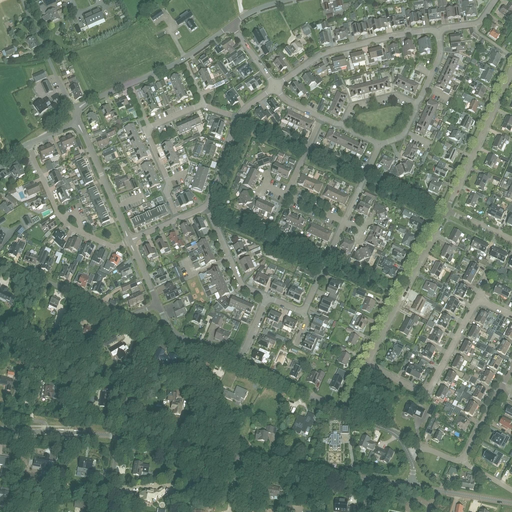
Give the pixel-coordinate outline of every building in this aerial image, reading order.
[(342,7),(343,7),(341,0),(329,0),(330,4),(333,3),(335,12),(343,11),(342,7)] [(461,0),(461,2),(462,10),(466,10),(467,16),(471,15),(471,16),(476,16),(475,10),(474,10),(474,6),(469,7),(468,1),(472,1),(472,0),(461,0)] [(61,5),(64,12),(66,11),(68,15),(71,14),(66,3),(61,5)] [(511,4),(510,3),(507,8),(504,6),(500,13),(509,19),(511,14),(511,4)] [(50,23),(60,19),(55,8),(45,13),(46,15),(41,18),(44,22),(49,20),(50,23)] [(104,19),(99,8),(91,12),(96,23),(104,19)] [(160,10),(149,18),(153,22),(163,15),(160,10)] [(421,14),(415,15),(416,23),(422,23),(421,16),(424,16),(423,10),(420,11),(421,14)] [(192,29),(194,32),(197,29),(194,24),(192,20),(190,22),(188,19),(192,16),(189,11),(175,21),(178,25),(185,21),(186,22),(185,23),(189,29),(190,31),(192,29)] [(416,23),(415,15),(412,15),(411,11),(406,12),(407,19),(410,18),(411,24),(416,23)] [(96,23),(91,12),(82,16),(87,27),(96,23)] [(377,22),(379,31),(385,29),(383,23),(386,22),(385,16),(382,17),(383,20),(377,22)] [(163,19),(164,22),(154,26),(156,29),(169,23),(166,17),(163,19)] [(395,18),(397,27),(397,26),(404,25),(403,17),(396,19),(395,18)] [(492,19),(488,24),(484,30),(488,32),(492,26),(494,28),(496,25),(494,23),(495,21),(492,19)] [(379,31),(377,22),(377,21),(375,21),(374,20),(367,21),(369,28),(372,27),(374,32),(379,31)] [(369,27),(367,21),(364,22),(364,23),(361,24),(361,25),(359,26),(358,25),(361,35),(367,34),(366,28),(369,27)] [(327,33),(326,33),(326,29),(329,29),(327,22),(321,24),(324,34),(320,35),(322,45),(329,43),(327,33)] [(361,35),(358,25),(354,26),(353,22),(350,23),(348,23),(350,31),(353,30),(354,36),(360,34),(361,35)] [(310,32),(306,24),(301,28),(305,35),(310,32)] [(343,29),(340,30),(342,40),(348,38),(347,32),(350,31),(348,24),(343,25),(344,29),(343,29)] [(175,27),(178,35),(183,32),(179,25),(175,27)] [(342,40),(340,30),(336,31),(335,31),(334,27),(329,28),(331,35),(334,35),(336,41),(342,40)] [(264,36),(262,37),(259,31),(253,34),(257,40),(259,45),(267,41),(264,36)] [(451,43),(460,42),(460,38),(462,38),(462,35),(459,35),(459,36),(450,37),(451,43)] [(34,36),(26,40),(30,49),(39,46),(34,36)] [(218,55),(224,50),(226,52),(229,49),(230,51),(228,52),(230,54),(235,51),(232,47),(234,45),(230,39),(214,50),(218,55)] [(426,40),(422,40),(423,46),(419,46),(420,54),(426,54),(425,51),(430,50),(430,46),(431,46),(430,39),(426,40)] [(302,48),(297,41),(291,45),(291,46),(290,48),(289,46),(284,50),(290,57),(294,53),(295,51),(296,53),(302,48)] [(410,52),(413,51),(415,51),(414,46),(412,46),(412,42),(405,43),(406,49),(403,50),(404,57),(411,56),(410,52)] [(461,45),(460,42),(451,43),(451,49),(458,49),(459,51),(466,51),(465,44),(461,45)] [(397,45),(389,47),(388,47),(389,50),(390,50),(391,53),(387,54),(388,60),(395,59),(394,56),(399,55),(397,45)] [(7,56),(15,52),(12,47),(4,50),(7,56)] [(381,48),(375,50),(377,58),(381,58),(382,61),(387,60),(386,54),(383,55),(381,48)] [(498,51),(492,49),(488,56),(490,56),(489,58),(490,59),(491,60),(489,64),(496,67),(501,57),(496,55),(498,51)] [(370,58),(368,58),(369,64),(374,63),(374,59),(377,58),(375,50),(369,51),(370,58)] [(281,52),(278,55),(280,58),(274,63),(280,72),(287,67),(282,60),(285,58),(281,52)] [(245,60),(240,53),(234,57),(232,55),(226,59),(229,64),(232,61),(236,66),(245,60)] [(369,64),(368,58),(367,58),(364,58),(363,53),(357,54),(359,63),(365,62),(367,67),(369,66),(369,65),(369,64)] [(359,63),(357,54),(350,56),(352,61),(349,62),(349,63),(351,70),(351,71),(354,71),(353,65),(359,63)] [(448,61),(457,65),(459,60),(450,55),(448,61)] [(198,73),(207,69),(206,69),(205,67),(210,63),(205,56),(198,61),(201,65),(197,68),(199,73),(198,73)] [(63,57),(60,58),(56,58),(57,61),(58,61),(58,64),(59,63),(59,65),(62,64),(61,61),(65,60),(63,57)] [(351,70),(349,63),(346,64),(344,57),(338,59),(341,68),(347,67),(348,71),(351,70)] [(341,68),(338,59),(332,60),(334,67),(329,68),(330,71),(332,74),(338,72),(337,69),(341,68)] [(457,65),(448,61),(445,66),(455,70),(457,65)] [(479,62),(478,64),(479,69),(485,71),(481,80),(489,83),(493,73),(488,70),(489,67),(479,62)] [(242,66),(237,70),(240,74),(243,79),(245,77),(248,75),(253,71),(248,65),(244,68),(242,66)] [(326,71),(323,65),(315,69),(318,76),(326,71)] [(455,70),(445,66),(443,71),(452,75),(455,70)] [(207,69),(198,73),(200,79),(209,75),(207,69)] [(443,71),(440,76),(450,80),(452,75),(443,71)] [(43,72),(32,76),(35,82),(46,78),(43,72)] [(313,80),(309,74),(302,78),(307,85),(310,86),(315,82),(317,85),(320,83),(316,77),(313,80)] [(172,84),(181,81),(178,75),(170,79),(172,84)] [(211,80),(209,75),(200,79),(203,84),(211,80)] [(399,87),(403,78),(398,75),(393,85),(399,87)] [(82,97),(79,89),(77,84),(79,84),(77,79),(76,80),(74,76),(68,79),(70,84),(73,82),(74,86),(69,88),(71,92),(72,92),(76,100),(82,97)] [(450,80),(440,76),(438,81),(447,85),(450,80)] [(250,79),(245,83),(248,88),(250,86),(254,90),(262,84),(260,82),(258,78),(252,82),(250,79)] [(388,78),(382,80),(385,90),(390,88),(388,78)] [(403,78),(399,87),(404,90),(408,80),(403,78)] [(40,83),(46,94),(53,91),(48,79),(40,83)] [(214,86),(211,80),(203,84),(205,90),(214,86)] [(413,83),(408,80),(404,90),(409,92),(413,83)] [(183,86),(181,81),(172,84),(174,90),(183,86)] [(379,91),(377,81),(371,82),(374,92),(379,91)] [(447,85),(438,81),(436,87),(444,91),(443,92),(449,95),(451,91),(446,89),(447,85)] [(473,89),(474,87),(477,89),(475,95),(473,94),(481,98),(486,89),(480,87),(482,84),(476,81),(475,83),(472,82),(469,87),(473,89)] [(300,87),(297,82),(289,88),(293,92),(294,91),(297,96),(302,92),(304,95),(308,92),(303,85),(300,87)] [(371,82),(366,84),(368,94),(374,92),(371,82)] [(419,85),(413,83),(409,92),(414,94),(419,85)] [(368,94),(366,84),(360,85),(363,95),(368,94)] [(363,95),(360,85),(355,86),(357,96),(363,95)] [(183,86),(174,90),(177,95),(185,92),(183,86)] [(357,96),(355,86),(349,88),(351,98),(357,96)] [(144,96),(153,93),(150,87),(141,91),(144,96)] [(234,96),(237,94),(233,88),(227,93),(229,96),(226,98),(232,106),(238,102),(234,96)] [(185,92),(177,95),(179,101),(188,97),(185,92)] [(335,97),(344,101),(347,96),(338,92),(335,97)] [(153,93),(144,96),(146,102),(155,98),(153,93)] [(118,109),(128,104),(125,97),(115,101),(118,109)] [(335,97),(333,102),(342,106),(344,101),(335,97)] [(155,98),(146,102),(149,108),(157,104),(155,98)] [(46,107),(51,104),(47,99),(44,101),(42,101),(41,100),(33,105),(40,114),(48,109),(46,107)] [(275,114),(274,112),(280,108),(273,99),(267,103),(271,109),(268,111),(272,116),(275,114)] [(427,104),(427,105),(436,110),(439,105),(429,100),(427,105),(427,104)] [(468,110),(475,113),(475,112),(476,112),(477,110),(476,110),(479,104),(472,101),(468,110)] [(342,106),(333,102),(330,107),(340,111),(342,106)] [(160,109),(157,104),(149,108),(151,113),(160,109)] [(117,116),(115,111),(111,112),(108,105),(101,109),(105,118),(111,115),(112,118),(117,116)] [(427,106),(425,111),(434,115),(436,110),(427,105),(427,106)] [(132,106),(126,109),(128,114),(135,111),(132,106)] [(340,111),(330,107),(328,113),(337,117),(340,111)] [(261,120),(266,117),(268,119),(271,117),(267,111),(265,113),(261,108),(255,112),(261,120)] [(289,122),(293,113),(288,110),(283,120),(289,122)] [(425,111),(422,116),(432,120),(434,115),(425,111)] [(298,115),(293,113),(289,122),(294,125),(298,115)] [(467,130),(471,120),(468,119),(469,116),(463,113),(461,118),(464,119),(460,127),(467,130)] [(88,121),(90,125),(95,123),(95,124),(99,122),(96,115),(94,116),(93,114),(88,116),(89,118),(88,119),(89,121),(88,121)] [(298,115),(294,125),(299,127),(303,118),(298,115)] [(193,119),(196,127),(202,125),(198,116),(193,119)] [(422,116),(420,121),(429,125),(432,120),(422,116)] [(511,116),(511,119),(507,117),(505,120),(506,120),(502,129),(510,132),(511,126),(511,116)] [(211,127),(222,131),(224,124),(218,122),(219,119),(212,117),(209,126),(211,127)] [(303,118),(299,127),(304,129),(308,120),(303,118)] [(196,127),(193,119),(187,121),(191,130),(196,127)] [(314,123),(308,120),(304,129),(309,132),(314,123)] [(187,121),(182,123),(185,132),(191,130),(187,121)] [(429,125),(420,121),(417,126),(427,130),(429,125)] [(185,132),(182,123),(176,126),(180,135),(185,132)] [(127,134),(136,130),(133,124),(124,128),(127,134)] [(427,130),(417,126),(417,127),(415,132),(424,136),(427,130)] [(458,142),(459,143),(463,136),(455,132),(457,129),(450,126),(447,131),(452,133),(450,138),(448,137),(458,142),(457,144),(458,144),(458,142)] [(211,127),(210,131),(209,130),(207,136),(212,138),(213,135),(220,137),(222,131),(211,127)] [(114,129),(106,133),(108,139),(116,135),(114,129)] [(138,135),(136,130),(127,134),(129,139),(138,135)] [(330,142),(335,132),(334,132),(329,130),(325,139),(330,142)] [(335,132),(330,142),(336,144),(340,135),(335,132)] [(65,138),(69,147),(73,145),(75,149),(78,148),(75,142),(74,142),(71,135),(65,138)] [(138,135),(129,139),(131,145),(141,141),(138,135)] [(340,135),(336,144),(341,146),(345,137),(340,135)] [(496,152),(497,149),(500,151),(505,140),(507,141),(508,138),(503,135),(501,138),(498,137),(493,147),(492,150),(496,152)] [(97,141),(100,148),(109,144),(106,137),(103,138),(97,141)] [(350,139),(345,137),(341,146),(346,149),(350,139)] [(69,147),(65,138),(59,141),(62,147),(59,149),(62,156),(66,154),(66,152),(66,150),(67,150),(66,148),(69,147)] [(355,142),(350,139),(346,149),(351,151),(355,142)] [(141,141),(131,145),(134,150),(143,146),(141,141)] [(199,155),(202,147),(201,147),(202,146),(203,147),(204,143),(198,141),(196,146),(196,145),(193,153),(199,155)] [(163,151),(172,147),(170,142),(161,146),(163,151)] [(360,144),(355,142),(351,151),(356,153),(361,144),(360,144)] [(406,152),(417,157),(418,155),(416,154),(416,153),(418,150),(414,149),(415,146),(409,143),(406,152)] [(452,162),(457,152),(450,149),(452,146),(446,143),(444,147),(447,148),(446,150),(449,152),(445,159),(452,162)] [(206,144),(204,149),(215,152),(216,148),(209,145),(206,144)] [(361,144),(356,153),(362,156),(366,147),(362,145),(362,144),(361,144)] [(50,145),(44,147),(48,156),(52,154),(53,158),(59,155),(56,149),(53,150),(50,145)] [(103,155),(106,163),(116,159),(113,153),(117,152),(114,146),(107,150),(108,153),(103,155)] [(143,146),(134,150),(135,153),(130,155),(131,157),(134,156),(136,155),(145,151),(143,146)] [(48,156),(44,147),(38,150),(42,158),(41,159),(42,161),(45,160),(44,158),(48,156)] [(172,147),(163,151),(166,157),(175,153),(172,147)] [(215,152),(204,149),(203,151),(206,152),(205,155),(213,157),(215,152)] [(148,157),(145,151),(136,155),(139,161),(148,157)] [(417,157),(406,152),(403,157),(413,161),(414,158),(416,159),(417,157)] [(175,153),(166,157),(168,162),(177,158),(175,153)] [(262,153),(260,154),(264,166),(270,164),(269,162),(270,162),(273,164),(276,157),(273,156),(272,158),(270,157),(268,158),(267,156),(265,156),(262,153)] [(264,166),(260,154),(257,155),(258,159),(256,160),(257,162),(254,163),(253,165),(249,163),(247,166),(256,170),(257,167),(258,166),(259,168),(264,166)] [(383,167),(388,158),(382,155),(378,165),(382,166),(381,168),(382,169),(383,167)] [(492,169),(497,159),(489,155),(484,166),(492,169)] [(177,158),(168,162),(170,168),(180,164),(177,158)] [(393,160),(388,158),(383,167),(389,170),(393,160)] [(77,169),(86,166),(83,160),(77,162),(76,160),(72,162),(73,165),(75,164),(77,169)] [(401,165),(400,165),(404,175),(405,175),(410,173),(409,173),(411,172),(414,164),(407,161),(406,164),(401,165)] [(6,173),(5,171),(1,173),(0,174),(0,177),(2,180),(11,174),(15,179),(17,177),(18,179),(24,174),(21,169),(22,168),(17,162),(8,168),(9,170),(6,173)] [(143,172),(153,168),(150,162),(141,166),(143,172)] [(277,174),(280,166),(278,165),(279,164),(276,162),(271,172),(277,174)] [(439,162),(434,174),(445,178),(448,171),(444,169),(446,165),(439,162)] [(282,167),(280,166),(277,174),(282,177),(287,165),(285,164),(282,167)] [(287,165),(282,177),(287,179),(291,170),(288,168),(287,169),(286,169),(287,165)] [(404,175),(400,165),(400,166),(395,167),(393,166),(389,173),(397,177),(398,177),(399,177),(403,176),(404,175)] [(86,166),(77,169),(79,172),(76,174),(77,176),(88,171),(86,166)] [(200,166),(198,172),(210,176),(210,174),(208,174),(209,170),(205,169),(205,167),(200,166)] [(52,180),(60,177),(59,174),(62,173),(61,170),(62,170),(61,167),(54,170),(56,173),(49,175),(52,180)] [(153,168),(143,172),(146,177),(155,173),(153,168)] [(248,174),(257,179),(260,173),(250,169),(249,172),(250,173),(249,175),(248,174)] [(90,177),(88,171),(77,176),(78,178),(80,177),(82,180),(90,177)] [(198,172),(196,178),(206,181),(207,178),(209,179),(210,176),(198,172)] [(157,179),(155,173),(146,177),(148,183),(157,179)] [(257,179),(248,174),(246,177),(247,178),(246,180),(255,184),(257,179)] [(475,186),(483,190),(488,179),(490,180),(492,176),(486,174),(484,177),(480,175),(479,178),(475,186)] [(303,186),(307,177),(302,175),(297,184),(303,186)] [(429,189),(433,191),(433,192),(437,194),(442,185),(436,183),(437,181),(438,182),(439,179),(432,175),(428,183),(431,184),(429,189)] [(60,177),(52,180),(54,186),(60,183),(62,187),(67,184),(65,178),(62,179),(60,177)] [(90,177),(82,180),(84,186),(93,182),(90,177)] [(114,181),(118,189),(125,186),(123,182),(126,181),(125,177),(122,178),(121,178),(114,181)] [(312,179),(307,177),(303,186),(308,189),(312,179)] [(196,178),(194,184),(206,188),(206,186),(204,185),(206,181),(196,178)] [(134,190),(133,190),(139,188),(135,179),(130,182),(134,190)] [(160,184),(157,179),(148,183),(150,188),(160,184)] [(312,179),(308,189),(313,191),(317,182),(312,179)] [(255,184),(246,180),(246,182),(244,182),(243,185),(252,189),(255,184)] [(34,185),(32,182),(22,187),(24,190),(26,189),(29,196),(40,192),(37,184),(34,185)] [(323,184),(317,182),(313,191),(318,194),(323,184)] [(67,184),(62,187),(63,190),(57,192),(59,198),(67,194),(66,191),(71,189),(69,183),(67,184)] [(206,188),(194,184),(192,190),(202,193),(203,189),(205,190),(206,188)] [(238,202),(250,198),(248,192),(246,193),(246,191),(247,189),(241,186),(239,188),(240,189),(238,192),(240,197),(237,200),(238,202)] [(329,198),(333,189),(328,186),(323,196),(329,198)] [(89,197),(98,193),(95,188),(87,191),(89,197)] [(338,191),(333,189),(329,198),(334,201),(338,191)] [(183,196),(187,205),(193,202),(191,199),(194,195),(188,190),(187,190),(185,192),(186,195),(183,196)] [(338,191),(334,201),(339,203),(343,194),(338,191)] [(511,194),(509,193),(505,191),(503,195),(504,196),(503,198),(511,201),(511,194)] [(100,199),(98,193),(89,197),(92,202),(100,199)] [(466,205),(473,208),(478,197),(482,199),(483,196),(477,193),(475,196),(471,194),(466,205)] [(69,197),(67,194),(59,198),(62,203),(68,201),(69,204),(76,201),(75,198),(73,198),(72,196),(69,197)] [(343,194),(339,203),(344,206),(349,196),(343,194)] [(8,195),(5,199),(14,206),(17,202),(8,195)] [(187,205),(183,196),(180,198),(178,195),(175,196),(181,208),(187,205)] [(250,198),(238,202),(239,205),(243,204),(243,206),(246,205),(247,208),(249,209),(248,211),(251,213),(254,206),(251,205),(250,204),(252,203),(250,198)] [(32,200),(29,201),(32,206),(34,205),(36,209),(46,205),(43,199),(33,203),(32,200)] [(100,199),(92,202),(94,208),(102,204),(100,199)] [(260,210),(264,202),(259,199),(254,209),(257,210),(258,209),(260,210)] [(362,213),(367,201),(365,200),(364,203),(361,202),(356,211),(358,212),(358,213),(361,214),(361,213),(362,213)] [(367,201),(362,213),(367,216),(371,207),(368,205),(369,201),(367,201)] [(5,215),(13,210),(12,208),(13,207),(10,203),(8,205),(6,202),(1,205),(3,209),(3,210),(4,211),(6,214),(5,215)] [(264,202),(260,210),(262,211),(262,215),(264,216),(269,204),(264,202)] [(377,217),(387,213),(387,212),(385,207),(376,203),(373,211),(375,212),(377,216),(377,217)] [(102,204),(94,208),(96,213),(105,210),(102,204)] [(275,206),(269,204),(264,216),(266,212),(267,213),(267,218),(269,219),(271,215),(272,212),(275,206)] [(164,206),(159,209),(162,217),(168,215),(164,206)] [(494,218),(499,209),(492,206),(488,215),(494,218)] [(162,217),(159,209),(153,211),(157,219),(162,217)] [(499,209),(494,218),(500,221),(505,212),(499,209)] [(107,215),(105,210),(96,213),(99,219),(107,215)] [(157,219),(153,211),(148,214),(151,222),(157,219)] [(286,223),(290,214),(289,213),(285,211),(281,221),(286,223)] [(151,222),(148,214),(144,215),(143,212),(141,213),(142,216),(146,224),(151,222)] [(140,227),(146,224),(142,216),(139,217),(138,213),(135,215),(137,218),(140,227)] [(387,213),(377,217),(377,218),(378,218),(379,222),(378,225),(385,228),(389,220),(389,219),(387,214),(388,214),(387,213)] [(419,230),(423,222),(417,219),(418,216),(412,213),(409,218),(412,219),(410,225),(415,227),(414,228),(419,230)] [(290,214),(286,223),(291,225),(295,216),(290,214),(291,214),(290,214)] [(107,215),(99,219),(101,225),(109,221),(107,215)] [(32,223),(28,216),(23,219),(27,226),(32,223)] [(300,218),(295,216),(291,225),(296,228),(301,218),(300,218)] [(137,218),(131,221),(135,229),(140,227),(137,218)] [(194,221),(197,227),(193,229),(196,236),(200,235),(198,231),(205,228),(201,218),(194,221)] [(302,219),(301,218),(296,228),(302,230),(306,221),(302,219)] [(57,226),(52,220),(47,223),(45,220),(39,224),(43,229),(45,228),(47,228),(49,231),(57,226)] [(312,235),(316,226),(311,223),(306,232),(312,235)] [(191,227),(192,228),(189,229),(187,224),(181,227),(185,236),(189,234),(190,237),(195,235),(191,227)] [(23,225),(17,231),(21,234),(27,228),(23,225)] [(321,228),(316,226),(312,235),(317,237),(321,228)] [(380,236),(382,237),(383,235),(381,234),(382,231),(373,226),(371,232),(380,236)] [(321,228),(317,237),(322,240),(327,230),(321,228)] [(455,244),(461,233),(454,229),(449,240),(455,244)] [(327,230),(322,240),(328,242),(332,233),(327,230)] [(63,240),(66,236),(61,231),(60,232),(59,231),(56,234),(55,234),(53,237),(59,242),(62,239),(63,240)] [(380,236),(371,232),(368,237),(379,242),(380,240),(378,239),(380,236)] [(402,244),(410,247),(415,237),(407,233),(405,237),(406,237),(405,241),(404,240),(402,244)] [(168,237),(173,247),(174,249),(175,248),(176,246),(176,245),(177,245),(179,248),(184,246),(182,241),(179,242),(175,234),(168,237)] [(379,242),(368,237),(366,242),(375,246),(377,243),(378,243),(377,244),(380,245),(381,243),(379,242)] [(67,244),(65,249),(71,252),(72,249),(76,251),(77,248),(79,246),(81,241),(74,238),(70,246),(67,244)] [(343,253),(349,241),(344,238),(339,248),(343,249),(341,252),(343,253)] [(162,240),(156,243),(160,252),(164,250),(166,253),(171,251),(167,244),(165,245),(162,240)] [(198,250),(208,245),(206,240),(196,244),(198,249),(198,250)] [(244,248),(243,246),(246,244),(245,242),(242,240),(241,240),(242,243),(233,247),(236,252),(244,248)] [(478,251),(482,243),(475,240),(471,248),(477,251),(478,251)] [(23,251),(26,244),(19,241),(17,246),(13,245),(12,248),(11,248),(10,250),(10,251),(9,254),(16,257),(19,249),(23,251)] [(349,241),(343,253),(345,254),(346,251),(350,252),(354,243),(349,241)] [(478,251),(477,251),(476,253),(479,255),(480,252),(484,254),(488,246),(482,243),(478,251)] [(84,250),(81,249),(78,255),(83,257),(84,255),(85,256),(86,254),(90,256),(94,247),(87,244),(84,250)] [(397,259),(402,262),(406,253),(400,251),(402,248),(394,244),(392,249),(395,250),(393,256),(398,258),(397,259)] [(198,250),(198,249),(196,250),(199,256),(210,250),(208,245),(198,250)] [(453,255),(451,254),(453,250),(455,251),(456,248),(450,245),(449,248),(445,246),(443,251),(444,252),(441,257),(447,260),(446,262),(449,263),(450,263),(452,259),(451,258),(453,255)] [(143,248),(147,258),(151,256),(153,259),(158,257),(155,249),(152,251),(150,246),(143,248)] [(361,250),(365,260),(366,264),(368,263),(370,258),(371,258),(375,249),(368,246),(366,248),(362,250),(361,250)] [(46,247),(44,252),(40,260),(44,261),(41,269),(49,272),(53,262),(47,259),(51,250),(46,247)] [(244,248),(236,252),(238,257),(244,254),(246,257),(253,254),(252,251),(249,252),(247,247),(244,248)] [(497,260),(501,252),(494,249),(490,257),(497,260)] [(94,254),(91,261),(89,266),(91,267),(93,264),(92,263),(93,262),(99,264),(100,260),(103,262),(107,253),(100,250),(98,256),(94,254)] [(210,250),(199,256),(200,258),(204,257),(204,259),(213,256),(210,250)] [(365,260),(361,250),(360,250),(361,250),(356,252),(353,251),(350,258),(359,262),(364,260),(365,260)] [(27,252),(26,254),(23,261),(28,263),(28,262),(35,265),(38,257),(27,252)] [(508,256),(501,252),(497,260),(504,263),(508,256)] [(105,265),(103,269),(108,271),(110,268),(113,269),(115,265),(117,266),(120,258),(112,255),(108,266),(105,265)] [(213,256),(204,259),(205,261),(204,262),(205,265),(215,261),(213,256)] [(394,263),(381,257),(379,260),(382,261),(381,264),(386,266),(383,272),(387,274),(386,275),(391,277),(391,276),(394,277),(397,270),(392,267),(394,263)] [(242,267),(252,263),(250,258),(240,262),(242,267)] [(123,263),(116,269),(119,274),(120,274),(121,274),(122,277),(128,274),(129,276),(132,274),(133,277),(128,266),(126,267),(123,263)] [(252,263),(242,267),(245,273),(254,269),(252,263)] [(436,263),(430,274),(438,278),(444,267),(436,263)] [(443,266),(454,272),(456,269),(445,263),(443,266)] [(468,270),(476,274),(479,269),(471,264),(468,270)] [(72,275),(76,268),(71,265),(69,269),(64,267),(60,277),(64,279),(67,280),(69,274),(72,275)] [(172,270),(177,279),(182,276),(178,267),(172,270)] [(212,277),(220,273),(218,267),(206,273),(207,275),(211,275),(212,277)] [(156,278),(159,285),(169,280),(166,273),(165,274),(163,270),(157,272),(159,275),(160,276),(156,278)] [(468,270),(465,275),(473,279),(476,274),(468,270)] [(260,285),(264,276),(261,275),(262,271),(260,271),(254,282),(260,285)] [(84,288),(87,281),(91,283),(94,276),(90,274),(88,278),(82,275),(82,274),(78,273),(74,282),(78,283),(77,285),(84,288)] [(220,273),(212,277),(213,278),(210,281),(211,283),(223,278),(222,277),(223,276),(222,274),(221,274),(220,273)] [(267,278),(264,276),(260,285),(266,287),(271,276),(269,275),(267,278)] [(277,292),(280,284),(277,282),(279,277),(274,275),(271,283),(274,284),(271,290),(277,292)] [(473,279),(465,275),(463,281),(470,285),(473,279)] [(96,284),(92,291),(98,294),(99,293),(100,294),(104,285),(100,284),(99,282),(101,278),(95,276),(93,282),(96,284)] [(223,278),(211,283),(212,286),(216,285),(217,287),(225,283),(223,278)] [(135,280),(128,283),(130,289),(137,286),(135,280)] [(332,281),(329,287),(338,291),(339,288),(341,289),(342,286),(344,283),(338,280),(337,283),(332,281)] [(280,284),(277,292),(282,295),(285,289),(287,290),(290,284),(285,282),(283,285),(280,284)] [(443,292),(445,290),(446,288),(443,286),(443,287),(433,282),(432,284),(427,282),(422,290),(428,293),(430,290),(435,292),(437,288),(441,290),(441,291),(443,292)] [(130,289),(128,283),(121,286),(123,292),(130,289)] [(225,283),(217,287),(217,289),(216,290),(218,293),(227,288),(225,283)] [(166,300),(167,299),(167,300),(175,297),(175,298),(178,297),(178,296),(179,295),(176,288),(174,289),(172,284),(166,287),(168,292),(164,293),(166,297),(165,297),(166,300)] [(290,284),(287,290),(290,291),(287,297),(293,299),(297,290),(293,289),(295,286),(290,284)] [(460,285),(458,290),(465,294),(468,289),(460,285)] [(500,296),(504,288),(497,285),(493,293),(500,296)] [(15,298),(10,295),(11,294),(6,292),(7,288),(3,286),(1,289),(0,289),(0,299),(5,302),(6,301),(12,304),(15,298)] [(338,291),(329,287),(326,293),(331,295),(330,298),(336,300),(337,297),(339,295),(336,294),(338,291)] [(227,288),(218,293),(219,292),(220,294),(219,295),(220,298),(216,301),(221,306),(227,300),(224,296),(230,294),(227,288)] [(504,288),(500,296),(507,300),(511,292),(504,288)] [(297,290),(293,299),(299,302),(303,293),(297,290)] [(465,294),(458,290),(455,296),(462,300),(465,294)] [(140,292),(133,296),(136,303),(143,300),(140,292)] [(61,300),(53,296),(48,306),(56,309),(57,306),(61,300)] [(133,296),(126,299),(130,306),(136,303),(133,296)] [(230,303),(227,300),(221,306),(225,311),(229,307),(231,308),(232,307),(234,308),(238,300),(233,297),(230,303)] [(420,313),(425,301),(423,300),(418,297),(412,309),(420,313)] [(336,300),(330,298),(329,300),(324,298),(321,304),(330,308),(331,305),(334,306),(336,300)] [(367,298),(362,310),(370,313),(372,307),(373,307),(375,302),(367,298)] [(243,302),(238,300),(234,308),(236,309),(236,310),(239,311),(239,312),(243,302)] [(437,304),(430,300),(428,303),(433,305),(432,307),(435,309),(435,308),(437,305),(436,305),(437,304)] [(451,300),(449,305),(456,309),(459,304),(451,300)] [(174,310),(177,317),(183,315),(187,314),(183,305),(183,306),(181,301),(174,304),(175,308),(176,308),(177,309),(174,310)] [(239,312),(239,311),(237,315),(240,316),(241,314),(242,313),(243,312),(245,313),(248,304),(243,302),(239,312)] [(254,307),(248,304),(245,313),(247,313),(246,315),(250,316),(254,307)] [(330,308),(321,304),(319,310),(324,312),(323,315),(329,318),(331,315),(327,314),(330,308)] [(196,313),(192,321),(199,324),(201,320),(203,321),(204,317),(202,316),(201,316),(202,312),(203,312),(204,308),(196,305),(194,309),(197,310),(196,314),(196,313)] [(456,309),(449,305),(446,311),(453,315),(456,309)] [(206,315),(213,318),(216,313),(209,310),(206,315)] [(273,322),(277,312),(271,310),(267,319),(266,323),(268,324),(270,320),(273,322)] [(282,315),(277,312),(273,322),(275,323),(273,327),(277,329),(275,332),(277,333),(279,329),(282,323),(279,322),(282,315)] [(481,312),(478,317),(489,323),(489,322),(490,320),(487,318),(488,316),(481,312)] [(443,315),(440,320),(448,324),(451,319),(443,315)] [(355,326),(362,330),(367,320),(359,316),(355,326)] [(407,319),(400,332),(407,336),(414,323),(416,324),(418,319),(413,316),(410,321),(407,319)] [(282,323),(279,329),(281,331),(283,326),(289,329),(293,319),(287,317),(284,324),(282,323)] [(316,317),(313,323),(322,327),(323,324),(327,325),(330,320),(323,317),(322,320),(316,317)] [(489,323),(478,317),(476,322),(483,326),(484,324),(487,326),(489,323)] [(298,322),(293,319),(289,329),(291,330),(290,332),(293,333),(298,322)] [(497,327),(498,326),(501,320),(498,319),(496,323),(493,321),(492,324),(497,327)] [(448,324),(440,320),(437,326),(445,330),(448,324)] [(60,321),(56,328),(60,331),(64,324),(60,321)] [(322,327),(313,323),(311,329),(317,332),(316,334),(323,338),(325,335),(323,334),(324,332),(323,331),(324,328),(322,327)] [(50,337),(52,333),(51,332),(54,327),(49,324),(46,330),(47,330),(45,334),(50,337)] [(78,340),(82,332),(94,337),(97,331),(86,326),(85,328),(79,325),(77,330),(74,338),(78,340)] [(473,327),(470,332),(480,337),(481,334),(479,333),(480,330),(473,327)] [(219,330),(215,338),(220,340),(227,342),(230,335),(219,330)] [(435,330),(432,335),(440,340),(443,334),(435,330)] [(480,337),(470,332),(468,337),(475,341),(476,339),(478,340),(480,337)] [(494,333),(493,335),(490,341),(492,342),(495,338),(499,340),(499,339),(502,341),(503,339),(494,333)] [(358,337),(352,334),(348,343),(355,346),(358,337)] [(305,341),(316,346),(318,340),(321,341),(322,338),(320,337),(314,335),(313,338),(308,335),(305,341)] [(440,340),(432,335),(429,341),(437,345),(440,340)] [(106,347),(117,340),(115,336),(104,342),(106,347)] [(261,337),(258,344),(267,348),(270,341),(267,340),(261,337)] [(316,346),(305,341),(302,347),(307,349),(306,352),(312,355),(316,346)] [(497,345),(508,351),(511,345),(503,341),(501,344),(498,342),(496,345),(497,345)] [(463,347),(472,352),(473,350),(471,348),(473,345),(465,342),(463,347)] [(121,358),(126,356),(123,351),(127,349),(126,346),(123,347),(121,343),(109,350),(112,357),(118,353),(121,358)] [(346,349),(339,346),(333,343),(332,346),(338,348),(338,349),(344,352),(346,349)] [(386,357),(385,360),(391,364),(395,355),(398,357),(404,346),(398,343),(396,346),(395,346),(393,349),(394,350),(393,352),(390,350),(386,357)] [(508,351),(497,345),(496,348),(498,349),(497,352),(505,356),(508,351)] [(428,346),(425,351),(433,355),(436,350),(428,346)] [(472,352),(463,347),(460,352),(467,356),(469,353),(471,354),(472,352)] [(164,352),(158,349),(152,362),(158,365),(160,362),(165,364),(164,368),(172,371),(175,365),(177,362),(176,362),(178,358),(170,354),(168,358),(163,355),(164,352)] [(425,351),(423,350),(421,352),(424,354),(422,357),(430,361),(433,355),(425,351)] [(267,359),(269,355),(274,357),(274,358),(275,358),(276,356),(270,353),(264,351),(262,354),(255,351),(252,358),(261,362),(263,357),(267,359)] [(288,354),(281,351),(276,363),(283,366),(288,354)] [(338,363),(346,366),(350,356),(343,353),(338,363)] [(492,362),(500,366),(503,360),(495,356),(493,359),(489,357),(487,359),(492,362)] [(457,357),(455,362),(462,366),(465,361),(457,357)] [(462,366),(455,362),(452,368),(459,371),(462,366)] [(492,362),(489,367),(497,371),(500,366),(492,362)] [(290,376),(296,379),(299,372),(300,372),(302,369),(294,365),(292,369),(293,369),(290,376)] [(412,377),(416,369),(409,365),(405,373),(412,377)] [(339,369),(336,376),(335,376),(330,387),(331,388),(331,389),(336,391),(336,390),(337,390),(339,387),(340,384),(342,379),(341,379),(344,372),(339,369)] [(416,369),(412,377),(419,380),(423,373),(416,369)] [(308,375),(306,381),(316,385),(318,379),(322,380),(324,374),(319,371),(317,374),(312,372),(310,376),(308,375)] [(481,375),(492,381),(495,376),(487,371),(485,374),(481,372),(479,372),(478,374),(481,375)] [(447,377),(454,381),(457,376),(450,372),(447,377)] [(481,375),(479,379),(482,380),(481,382),(489,387),(492,381),(481,375)] [(1,377),(0,379),(0,384),(7,386),(6,390),(10,391),(11,387),(12,387),(13,381),(9,380),(9,379),(1,377)] [(454,381),(447,377),(445,380),(445,379),(443,382),(444,382),(444,383),(451,386),(453,383),(455,385),(456,382),(454,381)] [(101,393),(99,406),(106,408),(108,394),(108,391),(111,392),(112,386),(105,385),(104,390),(103,389),(102,393),(101,393)] [(50,398),(50,397),(56,398),(57,391),(52,390),(52,387),(45,386),(44,397),(50,398)] [(244,399),(248,390),(237,386),(234,394),(225,390),(222,396),(230,400),(231,399),(239,402),(241,398),(244,399)] [(439,392),(449,397),(449,398),(450,395),(447,394),(449,391),(442,387),(439,392)] [(476,392),(484,396),(487,391),(478,387),(477,390),(473,387),(471,390),(476,392)] [(172,402),(171,409),(174,409),(173,414),(180,415),(182,400),(178,400),(177,401),(175,401),(177,392),(174,392),(174,391),(167,390),(166,397),(167,397),(166,401),(172,402)] [(449,397),(439,392),(436,398),(443,401),(445,398),(447,400),(449,397)] [(484,396),(476,392),(473,398),(481,402),(484,396)] [(462,394),(461,395),(457,402),(460,404),(463,398),(470,402),(471,400),(462,394)] [(467,404),(466,406),(475,412),(479,405),(471,400),(469,405),(467,404)] [(454,410),(455,407),(445,401),(443,404),(448,407),(454,410)] [(408,403),(403,413),(404,413),(404,414),(404,415),(406,416),(407,416),(408,415),(412,417),(413,413),(421,417),(421,418),(425,411),(416,407),(408,403)] [(432,404),(427,414),(432,416),(436,406),(432,404)] [(475,412),(466,406),(464,409),(466,410),(465,413),(473,417),(475,412)] [(448,407),(445,414),(450,417),(453,412),(458,416),(460,413),(454,410),(448,407)] [(301,431),(305,433),(305,431),(308,433),(314,420),(314,415),(308,413),(306,418),(298,415),(292,431),(299,434),(301,431)] [(459,428),(465,431),(468,425),(470,422),(465,418),(459,416),(455,424),(460,426),(459,428)] [(432,418),(423,437),(425,438),(427,434),(431,436),(433,431),(434,429),(436,429),(438,425),(436,425),(437,424),(435,423),(437,420),(432,418)] [(508,428),(511,430),(511,425),(510,424),(511,423),(503,418),(499,424),(504,427),(504,428),(507,430),(508,428)] [(267,441),(268,433),(276,435),(277,428),(267,425),(266,431),(259,430),(259,432),(257,432),(256,440),(257,440),(257,441),(262,441),(267,441)] [(437,432),(433,439),(436,441),(436,442),(438,442),(439,442),(443,435),(444,432),(438,430),(437,432)] [(330,448),(332,448),(333,449),(333,450),(334,450),(335,450),(336,450),(337,449),(337,448),(340,448),(341,433),(337,434),(337,431),(333,431),(333,434),(330,435),(329,438),(327,438),(327,444),(330,444),(330,448)] [(492,438),(491,440),(492,441),(491,442),(500,447),(502,443),(506,445),(508,441),(510,438),(502,433),(501,435),(497,433),(495,435),(494,435),(493,436),(492,438)] [(363,436),(359,446),(366,449),(367,447),(373,450),(375,444),(371,442),(371,443),(369,442),(370,439),(363,436)] [(377,448),(375,453),(382,457),(380,461),(384,463),(385,463),(387,464),(391,456),(392,456),(394,452),(386,449),(384,453),(383,452),(383,451),(377,448)] [(487,450),(482,458),(493,464),(495,460),(499,462),(500,462),(503,455),(496,451),(494,454),(487,450)] [(34,461),(34,464),(41,466),(41,467),(43,468),(42,473),(48,474),(47,482),(54,483),(55,477),(53,477),(54,470),(50,469),(47,469),(49,456),(45,455),(44,458),(35,456),(31,455),(30,460),(34,461)] [(80,459),(79,468),(87,469),(85,475),(92,477),(93,468),(91,468),(93,461),(80,459)] [(133,474),(138,475),(139,470),(141,470),(141,471),(143,471),(147,471),(148,468),(149,468),(149,467),(142,465),(142,464),(135,463),(133,474)] [(449,472),(460,476),(461,471),(451,468),(449,472)] [(170,477),(171,470),(167,469),(166,475),(162,474),(161,479),(165,480),(165,476),(170,477)] [(461,487),(473,489),(474,482),(473,482),(474,474),(472,474),(472,473),(468,471),(467,473),(466,478),(468,478),(468,481),(462,480),(461,487)] [(262,498),(266,499),(266,495),(270,495),(270,496),(270,497),(271,497),(271,498),(272,498),(273,498),(274,497),(274,496),(278,497),(277,500),(282,501),(283,493),(279,493),(280,488),(268,486),(267,492),(263,491),(262,498)] [(140,494),(139,499),(140,499),(140,501),(150,502),(151,499),(154,499),(155,495),(159,496),(160,496),(165,492),(162,488),(157,491),(150,490),(149,491),(146,490),(145,493),(142,492),(141,494),(140,494)] [(170,493),(179,504),(183,500),(182,498),(187,494),(182,488),(177,492),(175,490),(170,493)] [(0,491),(0,505),(7,507),(9,493),(0,491)] [(74,508),(86,509),(87,500),(75,499),(74,508)] [(348,500),(341,500),(341,501),(335,500),(334,511),(336,511),(340,511),(341,510),(347,510),(346,511),(349,511),(350,507),(347,507),(348,500)]
